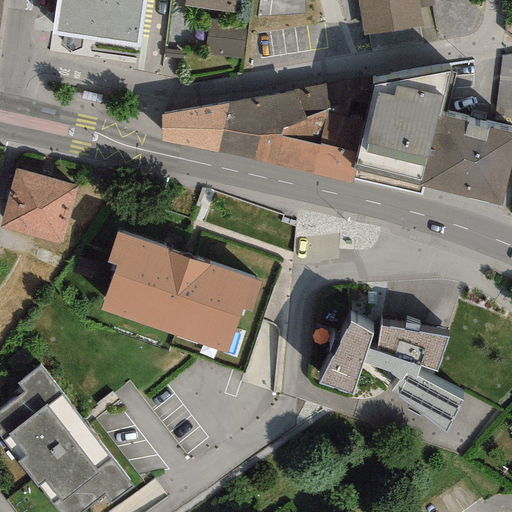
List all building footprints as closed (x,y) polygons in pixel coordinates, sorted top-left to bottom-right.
[(56,0),(50,42),(139,56),(147,0),(56,0)] [(244,0),(184,0),(183,6),(242,15),(244,0)] [(414,0),(352,0),(360,36),(419,24),(414,0)] [(246,25),(208,21),(204,56),(242,60),(246,25)] [(511,50),(503,50),(502,71),(511,71),(511,50)] [(370,76),(295,95),(304,121),(326,113),(334,110),(372,90),(370,76)] [(452,78),(371,94),(364,124),(358,159),(353,179),(422,194),(452,78)] [(334,110),(326,113),(325,116),(364,124),(371,94),(372,90),(334,110)] [(295,95),(227,103),(222,129),(259,137),(281,141),(282,132),(305,124),(304,121),(295,95)] [(227,103),(162,114),(161,141),(217,153),(222,129),(227,103)] [(325,116),(326,113),(304,121),(305,124),(282,132),(281,141),(319,149),(325,116)] [(325,116),(319,149),(358,159),(364,124),(325,116)] [(511,166),(511,141),(440,123),(422,194),(500,213),(511,166)] [(259,137),(222,129),(217,153),(254,160),(259,137)] [(259,137),(254,160),(313,175),(319,149),(281,141),(259,137)] [(319,149),(313,175),(351,183),(353,179),(358,159),(319,149)] [(76,177),(14,160),(0,209),(0,216),(61,233),(76,177)] [(262,283),(117,232),(107,260),(116,263),(100,307),(224,351),(239,308),(251,313),(262,283)] [(448,337),(380,325),(376,352),(367,349),(372,334),(350,323),(318,383),(352,395),(362,363),(390,372),(389,375),(398,380),(391,391),(445,433),(462,401),(416,376),(419,366),(437,371),(448,337)] [(132,485),(41,368),(21,383),(27,390),(0,410),(0,431),(62,511),(80,511),(104,493),(110,501),(132,485)]
